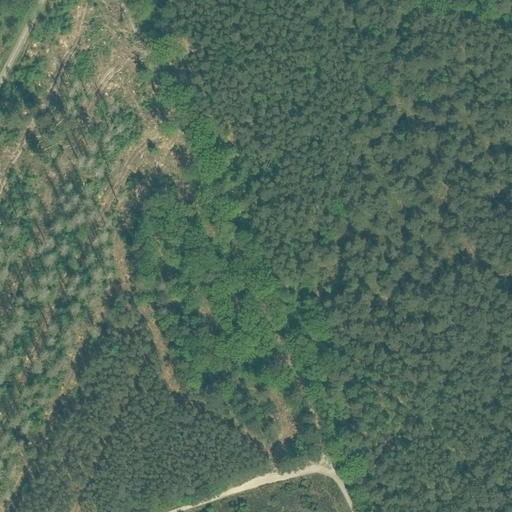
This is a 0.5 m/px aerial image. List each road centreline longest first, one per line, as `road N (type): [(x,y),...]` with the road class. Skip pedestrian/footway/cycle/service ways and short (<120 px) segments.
road 1 (track): [(336,462),(131,0)]
road 2 (track): [(178,511),(336,462),(359,511)]
